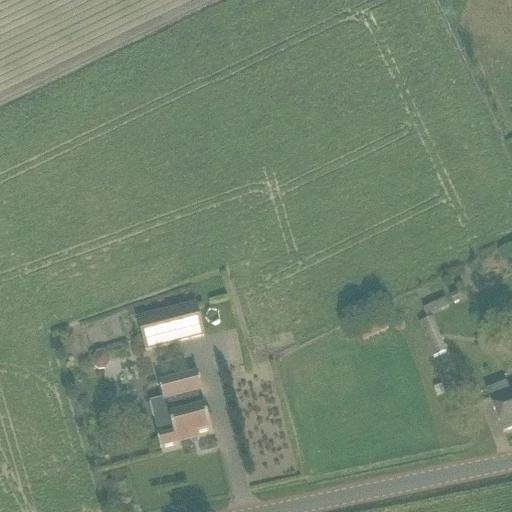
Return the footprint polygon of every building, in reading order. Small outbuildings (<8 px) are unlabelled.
[(458,295),(450,298),(454,306),(462,303),(458,295)] [(196,306),(138,321),(147,353),(204,338),(196,306)] [(435,359),(447,353),(432,320),(420,325),(435,359)] [(387,321),(361,328),(364,340),(390,333),(387,321)] [(104,353),(99,353),(93,362),(94,367),(98,369),(102,368),(108,360),(107,355),(104,353)] [(211,432),(197,376),(159,386),(167,421),(153,425),(160,450),(177,446),(175,441),(211,432)] [(507,385),(487,392),(504,434),(511,430),(511,391),(510,393),(507,385)]
